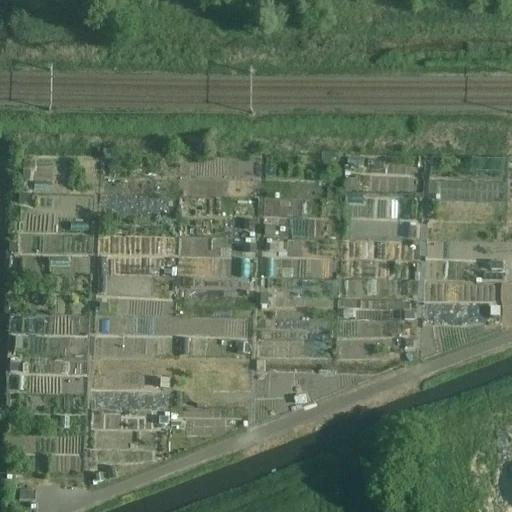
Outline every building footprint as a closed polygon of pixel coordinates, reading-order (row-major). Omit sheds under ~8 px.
[(345,181),(345,193),(354,193),(355,182),(345,181)] [(17,197),(16,205),(24,205),(25,198),(17,197)] [(16,247),(38,247),(37,215),(14,216),(14,230),(16,230),(16,247)] [(243,221),(243,231),(253,231),(253,221),(243,221)] [(16,245),(8,245),(8,254),(16,254),(16,245)] [(274,245),(264,245),(264,253),(273,253),(274,245)] [(243,254),(255,254),(255,246),(243,246),(243,254)] [(278,266),(279,254),(263,253),(262,265),(278,266)] [(98,306),(98,314),(106,314),(106,306),(98,306)] [(500,309),(491,309),(491,318),(500,318),(500,309)] [(405,322),(414,322),(414,314),(405,314),(405,322)] [(238,345),(238,356),(247,356),(248,346),(238,345)] [(9,365),(8,373),(16,374),(16,366),(9,365)] [(33,493),(17,493),(17,502),(33,502),(33,493)]
